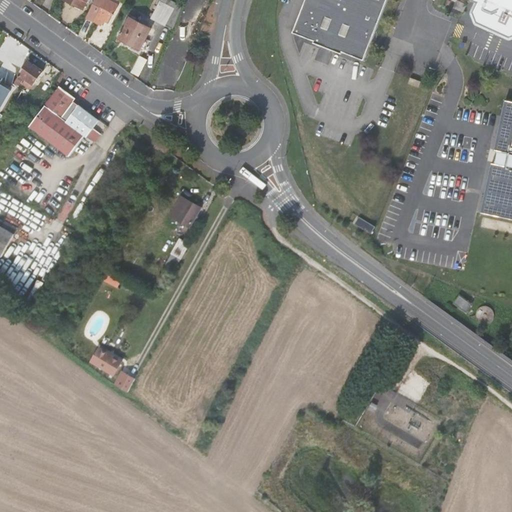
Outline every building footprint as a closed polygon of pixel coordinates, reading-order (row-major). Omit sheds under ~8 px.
[(95,0),(88,15),(100,21),(102,16),(110,20),(119,1),(116,0),(95,0)] [(155,0),(150,13),(172,23),(178,5),(166,0),(155,0)] [(384,0),(305,0),(295,26),(363,55),(384,0)] [(511,0),(473,0),(478,2),(473,13),(476,22),(510,38),(511,36),(511,0)] [(149,23),(131,15),(122,35),(144,44),(148,35),(145,33),(149,23)] [(316,60),(331,64),(334,49),(320,45),(316,60)] [(30,54),(18,49),(12,61),(25,67),(28,59),(30,54)] [(145,58),(138,55),(130,70),(137,74),(145,58)] [(17,84),(26,88),(31,90),(44,70),(28,59),(25,67),(17,84)] [(419,75),(406,70),(403,79),(417,84),(419,75)] [(0,112),(12,91),(0,84),(0,112)] [(61,84),(51,98),(54,99),(77,107),(79,103),(76,101),(78,98),(61,84)] [(54,99),(51,98),(30,124),(38,129),(54,99)] [(100,120),(79,103),(77,107),(54,99),(38,129),(70,154),(87,133),(95,140),(101,132),(95,127),(100,120)] [(511,103),(504,101),(491,151),(494,152),(491,164),(489,163),(476,214),(511,222),(511,103)] [(199,208),(179,198),(169,217),(176,220),(178,217),(186,221),(184,224),(190,227),(199,208)] [(0,221),(0,254),(5,257),(21,228),(7,220),(5,225),(0,221)] [(166,223),(161,234),(167,237),(173,227),(166,223)] [(181,263),(190,246),(180,241),(171,257),(172,258),(181,263)] [(166,269),(176,274),(181,263),(172,258),(166,269)] [(467,299),(455,290),(449,298),(462,308),(467,299)] [(477,304),(474,305),(472,308),(472,311),(472,314),(473,318),(476,320),(478,321),(482,321),(486,320),(489,317),(490,314),(490,311),(488,307),(486,305),(483,303),(480,303),(477,304)] [(118,379),(125,368),(110,358),(111,356),(105,351),(97,364),(118,379)] [(127,380),(120,394),(131,402),(138,386),(127,380)]
